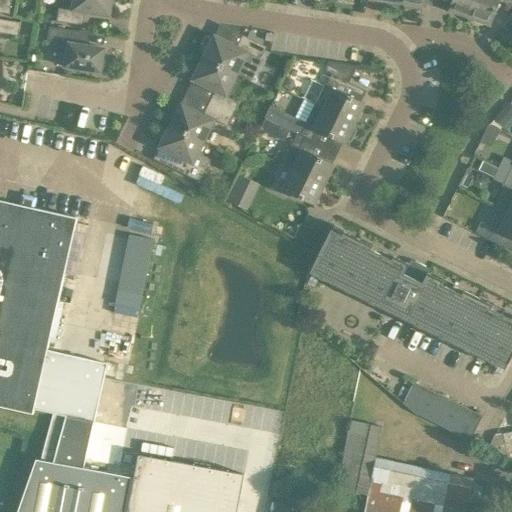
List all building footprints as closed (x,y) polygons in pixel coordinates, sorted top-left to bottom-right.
[(0,0),(0,13),(9,15),(11,0),(0,0)] [(111,0),(73,0),(72,10),(58,8),(56,22),(83,26),(85,13),(109,17),(111,0)] [(452,0),(449,11),(469,18),(476,0),(452,0)] [(476,0),(469,18),(490,26),(499,0),(476,0)] [(0,33),(18,36),(20,23),(0,19),(0,33)] [(81,32),(57,28),(53,53),(67,55),(65,67),(100,73),(104,49),(79,45),(81,32)] [(214,36),(203,58),(237,75),(248,53),(260,59),(266,47),(242,35),(236,47),(214,36)] [(203,58),(193,80),(214,91),(209,103),(233,115),(239,103),(227,96),(237,75),(203,58)] [(314,104),(355,124),(365,104),(343,94),(357,66),(328,62),(324,70),(331,73),(325,85),(324,84),(314,104)] [(181,103),(170,126),(204,142),(215,120),(203,114),(181,103)] [(314,104),(306,122),(272,105),(265,118),(289,129),(297,134),(311,141),(317,130),(345,144),(347,141),(351,140),(356,130),(354,125),(355,124),(314,104)] [(504,123),(511,116),(511,105),(499,116),(504,123)] [(265,118),(265,117),(260,127),(284,139),(289,129),(265,118)] [(204,142),(170,126),(159,148),(181,158),(175,170),(200,182),(211,160),(198,154),(204,142)] [(311,141),(297,134),(287,153),(297,158),(292,169),(325,185),(334,166),(306,151),(311,141)] [(511,160),(504,157),(498,168),(511,174),(511,160)] [(504,184),(494,204),(511,213),(511,174),(498,168),(493,179),(504,184)] [(325,185),(292,169),(287,180),(276,175),(270,188),(281,194),(284,190),(315,205),(325,185)] [(239,174),(226,200),(247,210),(259,185),(239,174)] [(0,200),(0,407),(33,415),(34,410),(53,414),(46,442),(41,460),(84,468),(94,424),(105,375),(106,371),(107,363),(47,350),(65,274),(74,231),(77,218),(31,208),(33,201),(24,199),(22,206),(0,200)] [(511,213),(494,204),(494,205),(508,212),(498,231),(511,237),(511,213)] [(138,219),(135,233),(160,239),(163,225),(138,219)] [(477,234),(489,240),(494,228),(482,223),(477,234)] [(300,224),(294,237),(304,242),(311,229),(300,224)] [(433,326),(458,338),(483,350),(509,363),(511,356),(511,318),(511,319),(501,314),(491,309),(493,305),(479,298),(464,291),(462,295),(452,289),(441,284),(443,280),(428,273),(427,274),(417,269),(408,265),(409,264),(394,256),(392,259),(371,249),(373,246),(358,239),(344,232),(342,235),(331,230),(313,267),(338,279),(363,292),(389,304),(393,297),(411,306),(408,314),(433,326)] [(103,356),(129,362),(151,255),(125,250),(103,356)] [(415,414),(470,441),(483,416),(414,382),(403,403),(415,414)] [(368,495),(364,511),(464,511),(472,480),(375,459),(381,428),(351,422),(336,490),(368,495)] [(511,454),(511,431),(502,434),(506,455),(511,454)] [(138,455),(126,511),(236,511),(244,474),(138,455)] [(16,511),(125,511),(131,478),(132,477),(84,468),(41,460),(35,459),(16,511)]
